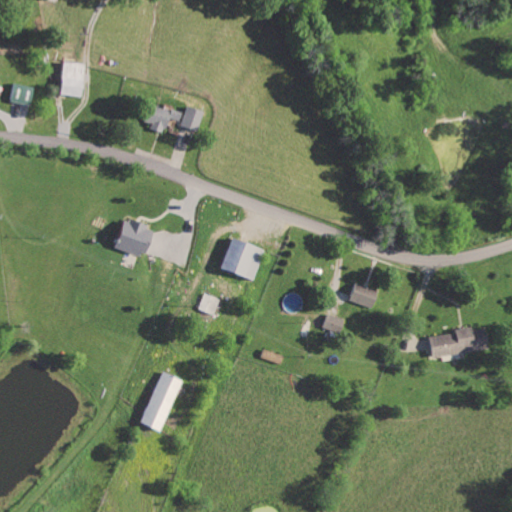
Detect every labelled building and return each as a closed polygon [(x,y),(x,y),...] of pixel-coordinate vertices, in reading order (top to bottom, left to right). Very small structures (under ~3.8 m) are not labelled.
[(79,99),(83,66),(59,64),(56,96),(79,99)] [(32,88),(8,86),(7,104),(30,107),(32,88)] [(148,126),(146,131),(161,135),(165,120),(176,123),(178,116),(146,106),(140,123),(148,126)] [(178,129),(195,132),(199,112),(182,109),(178,129)] [(142,258),(149,229),(117,221),(109,250),(142,258)] [(215,272),(250,282),(259,251),(225,240),(215,272)] [(373,291),(349,285),(345,303),(369,309),(373,291)] [(318,329),(335,337),(342,322),(325,314),(318,329)] [(481,329),(424,338),(427,360),(440,358),(441,363),(463,360),(462,354),(484,351),(481,329)] [(180,382),(159,373),(136,426),(156,435),(180,382)]
